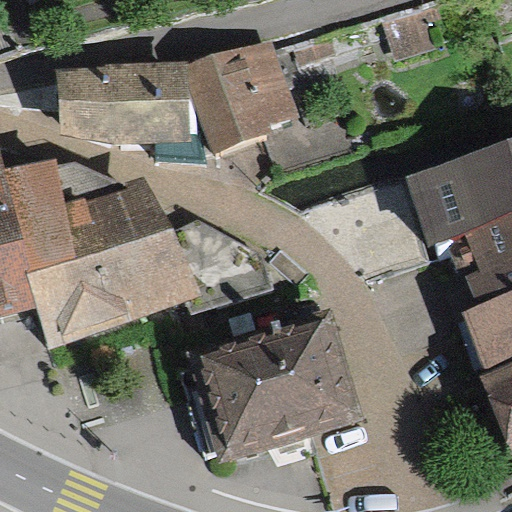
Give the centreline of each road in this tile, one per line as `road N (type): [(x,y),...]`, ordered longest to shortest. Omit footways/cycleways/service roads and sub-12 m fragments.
road 1 (residential): [(409,511),(344,310),(298,244),(158,177),(0,127)]
road 2 (residential): [(0,75),(197,39),(326,0)]
